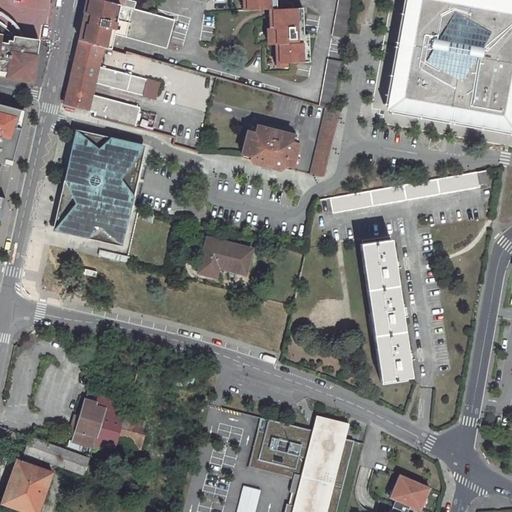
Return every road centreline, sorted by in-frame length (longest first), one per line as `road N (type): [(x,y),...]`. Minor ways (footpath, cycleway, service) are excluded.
road 1 (residential): [(5,308),(212,350),(465,464)]
road 2 (residential): [(511,237),(498,258),(465,464)]
road 3 (unclassified): [(5,308),(49,96)]
road 4 (unknown): [(21,225),(170,266),(180,232)]
road 5 (residential): [(204,195),(287,213),(334,177),(345,140)]
road 6 (residential): [(345,140),(457,161),(511,158)]
road 7 (unknown): [(180,232),(27,196)]
road 8 (unknown): [(229,357),(211,420),(244,431),(235,476)]
